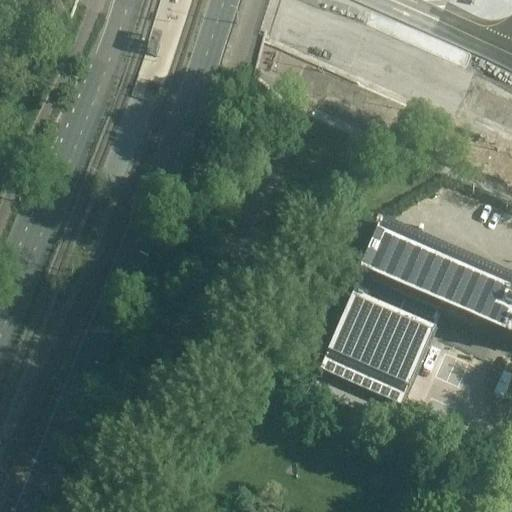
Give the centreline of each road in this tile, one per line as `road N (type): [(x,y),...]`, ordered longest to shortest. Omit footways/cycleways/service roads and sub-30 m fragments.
road 1 (secondary): [(28,511),(224,0)]
road 2 (secondary): [(134,0),(5,323)]
road 3 (secondary): [(252,0),(332,33),(364,35),(475,83)]
road 4 (secondary): [(490,43),(376,0)]
